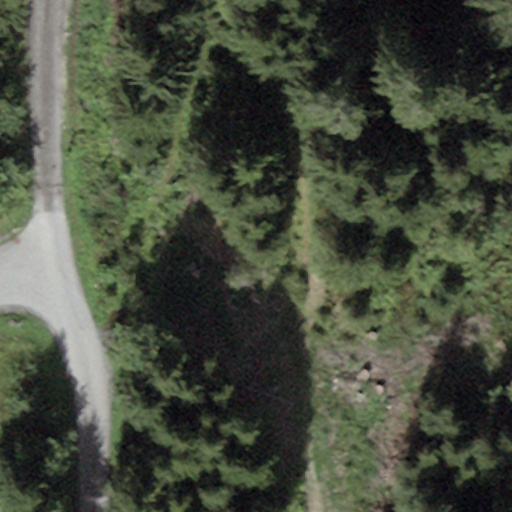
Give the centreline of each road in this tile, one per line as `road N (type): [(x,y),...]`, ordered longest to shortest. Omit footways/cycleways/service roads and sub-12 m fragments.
road 1 (track): [(345,511),(291,368),(267,114),(231,58),(163,63),(133,127),(87,367)]
road 2 (track): [(51,282),(49,0)]
